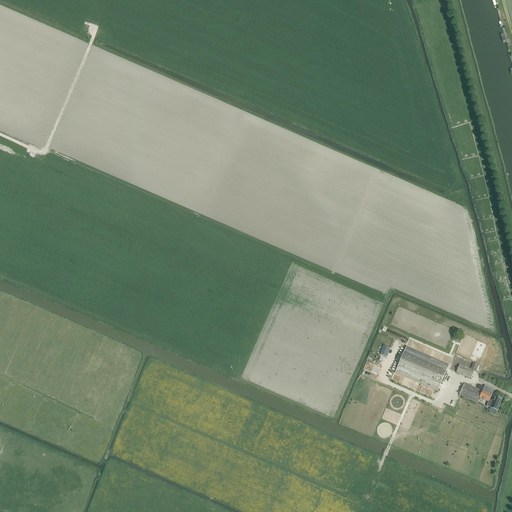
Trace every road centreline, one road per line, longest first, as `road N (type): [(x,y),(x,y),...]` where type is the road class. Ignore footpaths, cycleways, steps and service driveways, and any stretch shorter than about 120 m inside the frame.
road 1 (track): [(95,28),(44,153),(0,134)]
road 2 (track): [(383,459),(415,385),(439,394),(449,373),(479,380)]
road 3 (track): [(111,426),(0,375)]
